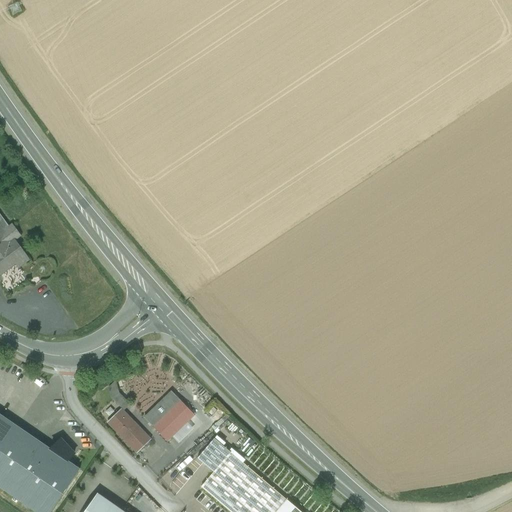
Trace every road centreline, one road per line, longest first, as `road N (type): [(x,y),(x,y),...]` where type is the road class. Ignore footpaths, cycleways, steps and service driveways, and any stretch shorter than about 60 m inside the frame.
road 1 (primary): [(156,301),(375,511)]
road 2 (primary): [(0,101),(156,301)]
road 3 (residential): [(169,506),(74,404),(70,355)]
